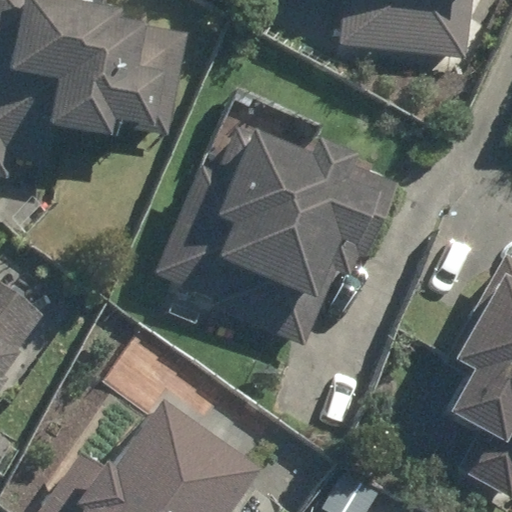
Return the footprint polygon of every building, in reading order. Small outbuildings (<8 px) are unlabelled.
[(0,0),(0,107),(181,149),(213,12),(158,0),(0,0)] [(511,0),(355,0),(356,39),(511,38),(511,0)] [(412,125),(240,76),(187,261),(359,310),(412,125)] [(0,360),(45,289),(0,261),(0,360)] [(511,328),(451,433),(511,467),(511,328)] [(259,511),(291,469),(172,382),(76,511),(259,511)]
